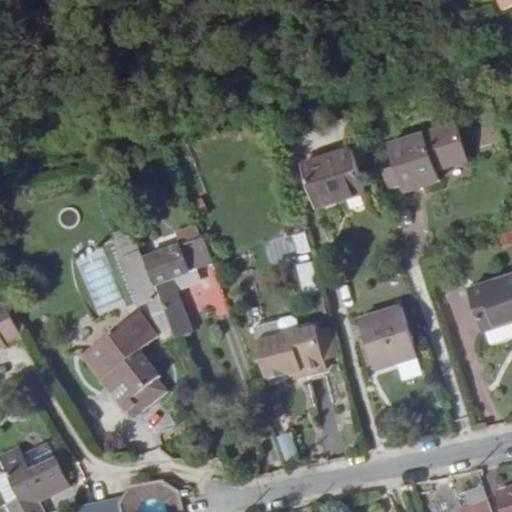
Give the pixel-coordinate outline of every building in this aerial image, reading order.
[(511,0),(491,0),(496,13),(511,6),(511,0)] [(408,194),(444,181),(441,173),(473,162),(460,123),(392,146),(408,194)] [(319,209),(366,192),(352,151),(304,168),(319,209)] [(209,273),(199,247),(140,269),(150,295),(151,294),(166,289),(209,273)] [(150,295),(140,269),(137,260),(115,268),(134,317),(143,314),(167,374),(179,371),(170,348),(158,315),(150,295)] [(312,262),(297,264),(300,288),(315,286),(312,262)] [(511,323),(511,277),(474,292),(489,331),(493,330),(511,323)] [(176,316),(166,289),(151,294),(159,315),(170,311),(172,317),(176,316)] [(406,307),(364,321),(382,369),(423,354),(406,307)] [(0,343),(12,336),(0,311),(0,343)] [(186,343),(176,316),(172,317),(170,311),(159,315),(172,348),(186,343)] [(325,323),(310,328),(318,354),(333,350),(325,323)] [(511,323),(493,330),(498,345),(511,339),(511,323)] [(134,364),(151,354),(134,325),(77,360),(115,423),(123,419),(126,424),(152,408),(146,397),(151,394),(134,364)] [(310,325),(251,343),(262,381),(285,375),(296,372),(303,376),(318,372),(321,364),(318,354),(310,328),(310,325)] [(296,372),(285,375),(287,381),(303,376),(296,372)] [(284,459),(298,454),(290,431),(276,436),(284,459)] [(22,452),(26,464),(52,455),(48,444),(22,452)] [(20,511),(18,507),(60,489),(48,462),(21,475),(9,452),(0,456),(0,482),(10,504),(1,508),(3,511),(20,511)] [(148,483),(122,488),(109,506),(110,511),(170,511),(168,497),(148,483)] [(455,491),(460,506),(482,499),(477,483),(455,491)] [(511,511),(511,485),(494,492),(501,511),(511,511)] [(459,511),(486,511),(482,499),(460,506),(457,507),(459,511)]
